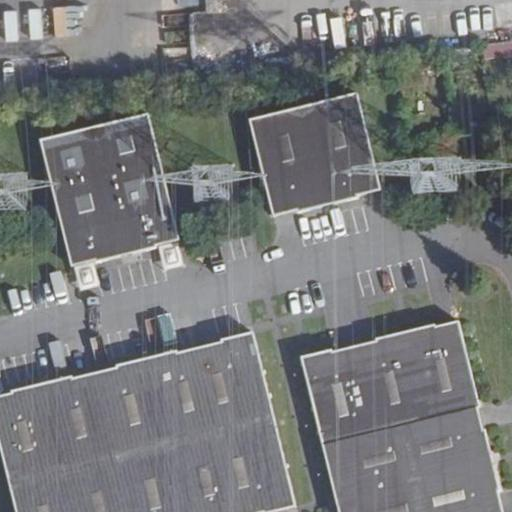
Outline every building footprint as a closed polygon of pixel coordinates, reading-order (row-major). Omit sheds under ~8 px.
[(222,0),(205,0),(207,12),(223,12),(222,0)] [(511,54),(511,43),(483,48),(484,58),(511,54)] [(382,191),(367,127),(359,96),(251,122),(259,153),(275,218),(298,212),(299,215),(360,200),(360,197),(382,191)] [(181,241),(165,175),(151,115),(43,143),(57,203),(74,267),(96,261),(97,264),(159,249),(159,246),(181,241)] [(356,347),(355,345),(303,358),(339,511),(507,511),(502,490),(504,489),(490,429),(488,430),(482,406),(484,406),(464,320),(439,327),(439,325),(379,339),(380,341),(356,347)] [(12,392),(13,395),(0,398),(0,438),(17,511),(287,511),(299,509),(255,333),(224,340),(225,343),(180,354),(180,351),(118,366),(118,369),(74,380),(73,377),(12,392)]
